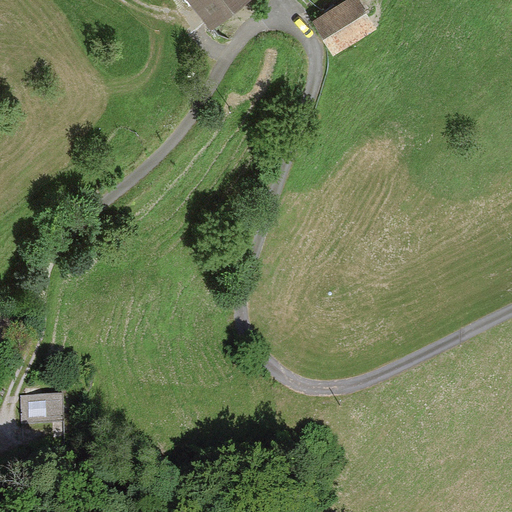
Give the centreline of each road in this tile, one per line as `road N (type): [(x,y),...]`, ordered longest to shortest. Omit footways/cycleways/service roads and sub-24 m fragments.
road 1 (track): [(511,310),(349,384),(312,385),(272,363),(237,308),(239,288),(311,88),(310,48),(291,16),(270,15),(236,36),(224,56)]
road 2 (track): [(224,56),(183,131),(60,239),(47,262),(40,329),(7,406),(7,432)]
